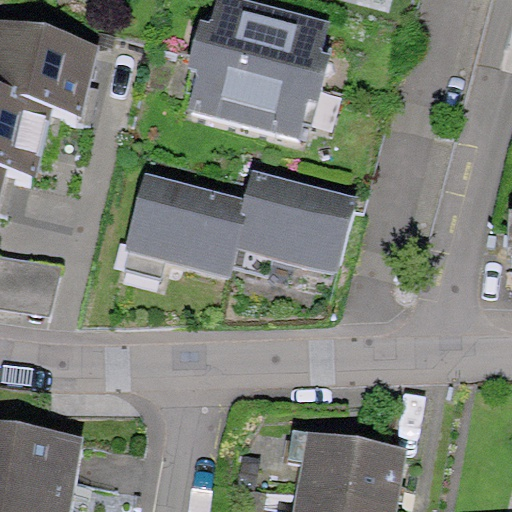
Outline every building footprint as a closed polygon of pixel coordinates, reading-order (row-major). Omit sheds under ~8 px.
[(328,44),(213,14),(198,72),(313,102),(328,44)] [(91,64),(0,43),(0,113),(40,122),(76,130),(91,64)] [(313,102),(198,72),(183,129),(297,159),(313,102)] [(0,113),(0,182),(25,188),(40,122),(0,113)] [(350,218),(251,192),(242,225),(231,264),(331,291),(350,218)] [(242,225),(143,198),(123,269),(222,296),(231,264),(242,225)] [(26,275),(0,269),(0,325),(16,329),(26,275)] [(55,281),(26,275),(16,329),(45,334),(55,281)] [(0,505),(37,511),(67,511),(76,463),(0,449),(0,505)] [(392,511),(400,470),(309,454),(298,511),(302,511),(392,511)]
